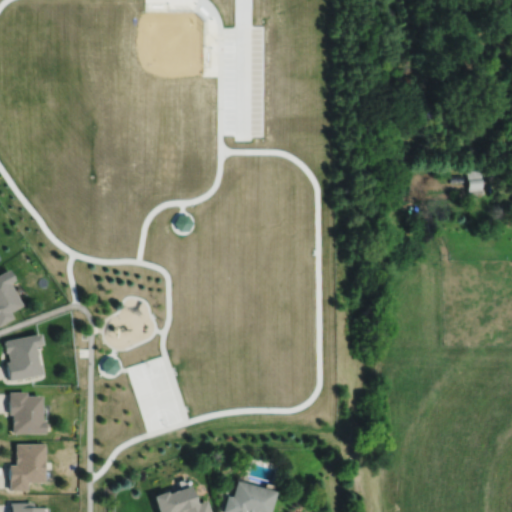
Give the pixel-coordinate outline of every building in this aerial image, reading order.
[(465,169),(468,194),(481,193),(479,168),(465,169)] [(0,271),(0,322),(11,316),(8,311),(20,304),(8,282),(13,279),(7,268),(0,271)] [(3,339),(3,341),(1,341),(3,351),(5,351),(7,360),(3,361),(7,380),(41,373),(39,363),(37,363),(35,353),(36,353),(35,348),(34,349),(33,345),(41,343),(39,332),(3,339)] [(105,355),(114,357),(116,366),(110,373),(101,371),(98,361),(105,355)] [(7,391),(7,398),(6,398),(6,413),(10,413),(9,433),(43,433),(43,420),(40,420),(40,395),(24,395),(24,391),(7,391)] [(13,443),(13,464),(6,464),(6,490),(25,490),(25,482),(42,482),(42,443),(13,443)] [(224,492),(219,509),(227,511),(242,511),(243,509),(247,510),(247,511),(266,511),(273,486),(233,476),(229,493),(224,492)] [(149,491),(156,511),(176,511),(181,510),(181,511),(208,511),(203,496),(194,499),(191,490),(190,491),(187,481),(164,489),(163,486),(149,491)] [(7,499),(7,506),(5,506),(5,511),(40,511),(40,502),(31,502),(31,499),(7,499)]
